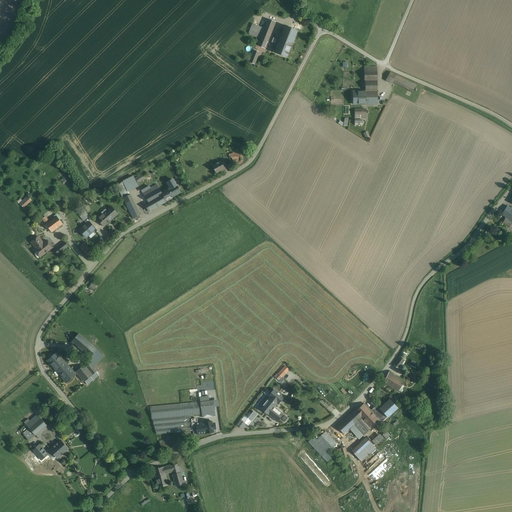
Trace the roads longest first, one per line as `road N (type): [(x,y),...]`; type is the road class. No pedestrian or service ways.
road 1 (unclassified): [(132,476),(42,372),(37,338),(49,317),(122,233),(251,163),(322,29),(385,66)]
road 2 (unclassified): [(511,188),(470,243),(428,277),(392,360),(339,416),(203,441),(132,476)]
road 3 (unclassified): [(385,66),(511,125)]
